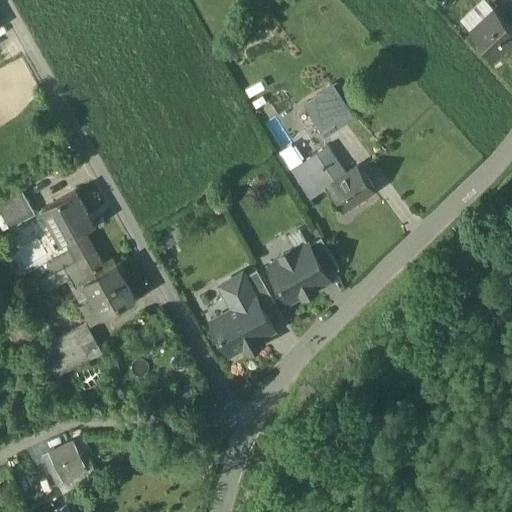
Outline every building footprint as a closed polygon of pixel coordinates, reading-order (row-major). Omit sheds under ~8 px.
[(488,0),(481,0),(462,18),(472,29),(495,8),(488,0)] [(511,37),(511,25),(495,8),(472,29),(495,54),(511,37)] [(303,102),(310,113),(325,135),(346,121),(353,116),(338,94),(330,83),(303,102)] [(292,143),(276,153),(287,170),(288,170),(303,159),(292,143)] [(327,143),(303,160),(303,159),(288,170),(307,199),(327,185),(327,184),(346,171),(327,143)] [(346,171),(327,184),(327,185),(343,209),(375,187),(359,163),(346,171)] [(23,188),(0,200),(0,208),(11,228),(37,213),(23,188)] [(78,189),(43,209),(52,227),(54,226),(63,241),(67,238),(85,229),(97,222),(96,221),(95,222),(78,191),(79,190),(78,189)] [(85,229),(67,238),(74,250),(78,257),(96,247),(85,229)] [(310,243),(326,272),(340,265),(323,236),(310,243)] [(267,261),(290,299),(329,277),(326,272),(307,238),(267,261)] [(78,257),(53,272),(59,283),(73,275),(78,284),(116,263),(112,256),(104,261),(96,247),(78,257)] [(68,251),(48,263),(53,272),(78,257),(74,250),(68,251)] [(78,284),(74,287),(93,321),(136,296),(136,294),(134,295),(117,264),(118,263),(117,262),(116,263),(78,284)] [(245,275),(263,306),(275,299),(257,268),(245,275)] [(212,318),(231,351),(274,327),(263,306),(245,275),(243,271),(221,283),(234,306),(212,318)] [(163,331),(161,312),(150,313),(153,333),(163,331)] [(86,321),(41,347),(57,375),(102,350),(86,321)] [(73,441),(49,453),(57,470),(62,479),(86,467),(73,441)] [(57,470),(49,453),(44,455),(52,472),(57,470)] [(62,479),(57,470),(52,472),(57,481),(62,479)] [(80,495),(65,503),(69,511),(87,511),(90,511),(86,502),(84,502),(80,495)]
